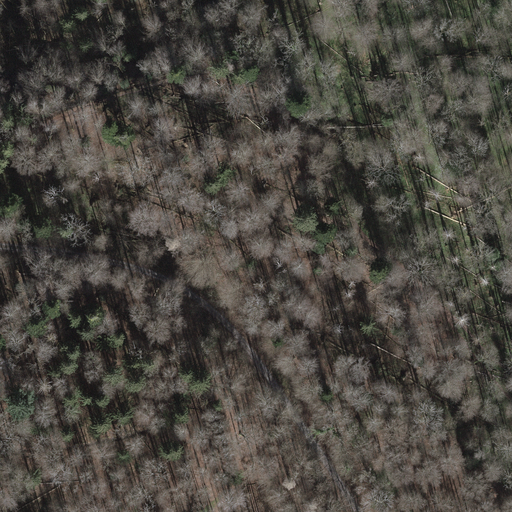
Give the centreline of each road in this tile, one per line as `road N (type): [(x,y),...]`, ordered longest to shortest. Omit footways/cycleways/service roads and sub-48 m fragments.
road 1 (track): [(0,246),(150,272),(222,317)]
road 2 (track): [(222,317),(275,380),(357,511)]
